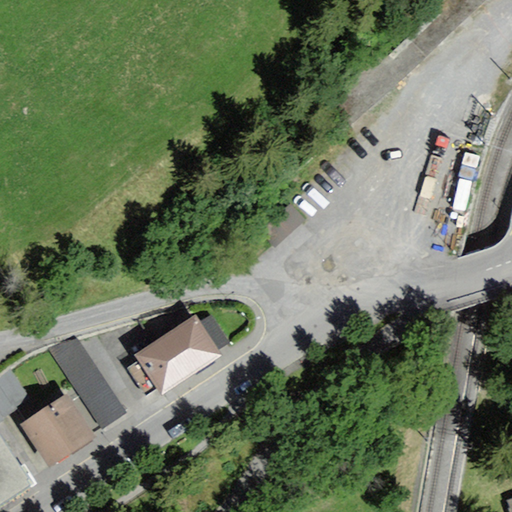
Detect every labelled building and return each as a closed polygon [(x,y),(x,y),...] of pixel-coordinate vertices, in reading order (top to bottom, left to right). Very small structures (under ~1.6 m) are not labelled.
[(440,0),(331,94),(352,119),(373,100),(413,66),(425,55),(485,0),(440,0)] [(299,221),(287,208),(264,229),(275,242),(299,221)] [(195,318),(138,356),(163,392),(200,368),(219,355),(195,318)] [(77,341),(53,350),(103,426),(123,411),(77,341)] [(66,398),(26,424),(52,464),(92,438),(76,414),(66,398)] [(0,437),(0,503),(12,495),(30,485),(0,437)]
